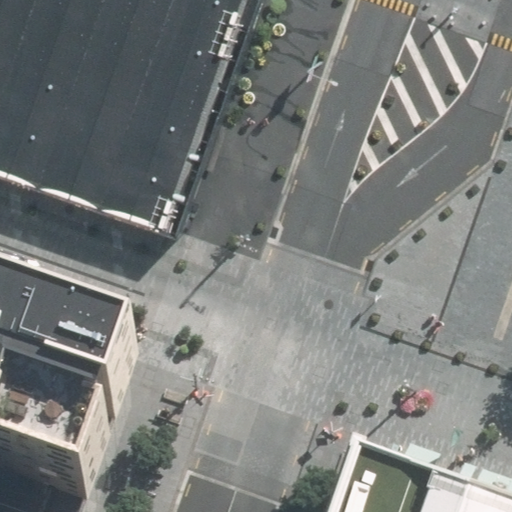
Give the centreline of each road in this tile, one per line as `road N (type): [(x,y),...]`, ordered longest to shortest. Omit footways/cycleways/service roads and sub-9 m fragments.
road 1 (residential): [(0,237),(290,337)]
road 2 (residential): [(511,34),(461,112),(389,171),(325,240)]
road 3 (residential): [(325,240),(394,0)]
road 4 (residential): [(511,407),(290,337)]
road 5 (residential): [(229,511),(290,337)]
